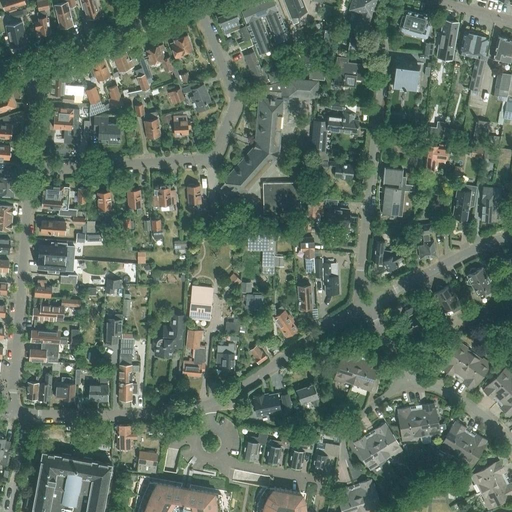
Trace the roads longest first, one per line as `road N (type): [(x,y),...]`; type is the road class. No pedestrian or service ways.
road 1 (residential): [(365,306),(205,409),(168,417),(28,416)]
road 2 (residential): [(31,170),(206,157),(219,149),(234,99),(197,2)]
road 3 (residential): [(10,412),(31,170)]
road 4 (residential): [(365,306),(377,121)]
road 5 (residential): [(38,66),(197,2)]
road 6 (residential): [(511,235),(365,306)]
road 7 (residential): [(406,381),(454,395),(511,444)]
